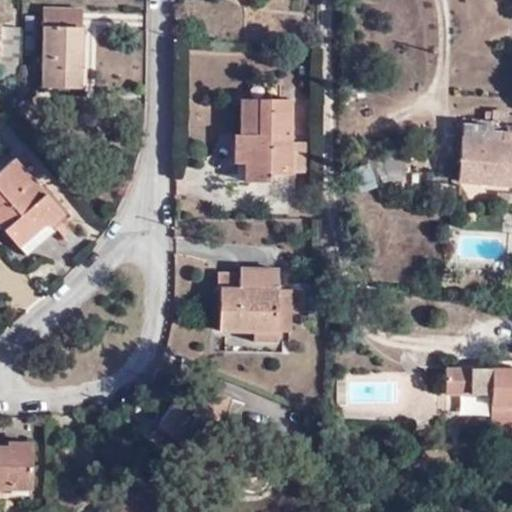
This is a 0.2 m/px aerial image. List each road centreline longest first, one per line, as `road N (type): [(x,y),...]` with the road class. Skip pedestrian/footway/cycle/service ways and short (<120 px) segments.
road 1 (residential): [(0,397),(89,397),(125,388),(152,357),(163,322),(165,190)]
road 2 (residential): [(0,362),(69,305),(165,190)]
road 3 (residential): [(165,190),(173,0)]
